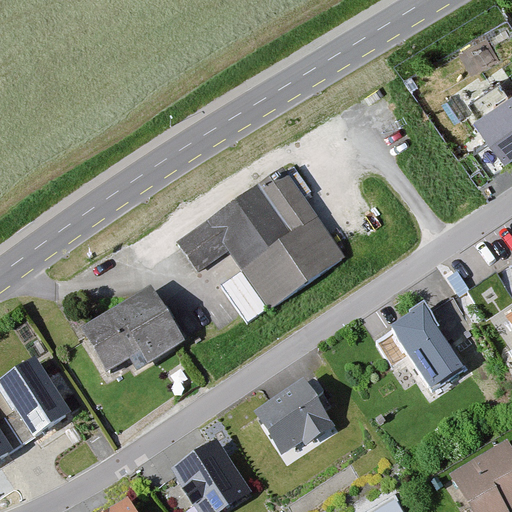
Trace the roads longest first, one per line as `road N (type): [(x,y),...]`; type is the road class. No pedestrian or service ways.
road 1 (residential): [(35,511),(511,208)]
road 2 (secondary): [(0,282),(165,165),(430,0)]
